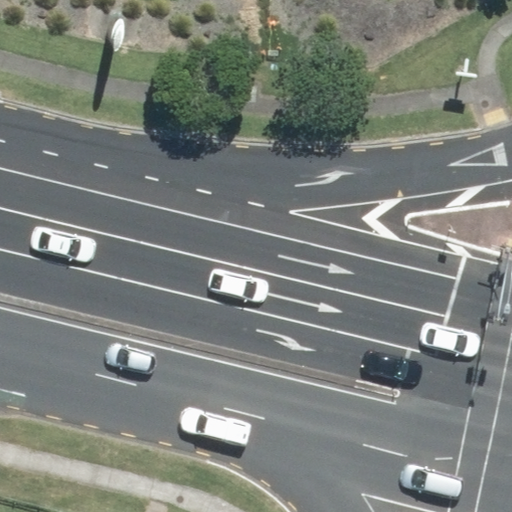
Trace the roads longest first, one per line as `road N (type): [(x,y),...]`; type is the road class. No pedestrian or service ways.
road 1 (secondary): [(0,207),(511,327)]
road 2 (primary): [(0,189),(324,193),(511,151)]
road 3 (secondary): [(511,497),(140,402)]
road 4 (primary): [(344,511),(263,460),(140,402)]
road 5 (secondary): [(140,402),(0,365)]
